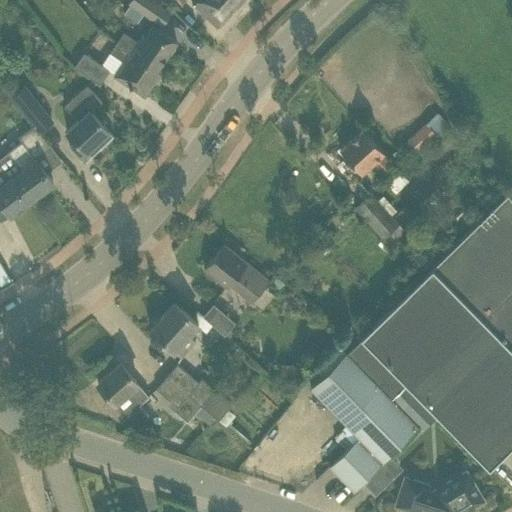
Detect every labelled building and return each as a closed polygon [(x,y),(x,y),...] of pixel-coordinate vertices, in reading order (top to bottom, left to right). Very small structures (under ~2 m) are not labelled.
[(131,1),(142,9),(143,10),(162,24),(171,11),(156,0),(129,0),(131,1)] [(202,0),(224,19),(241,0),(202,0)] [(131,1),(124,12),(136,20),(143,10),(142,9),(131,1)] [(138,57),(140,54),(145,58),(143,60),(156,69),(176,40),(153,24),(146,35),(143,33),(138,40),(123,31),(116,41),(138,57)] [(124,61),(115,75),(144,94),(159,71),(156,69),(143,60),(145,58),(140,54),(138,57),(116,41),(109,51),(124,61)] [(109,69),(83,51),(74,64),(99,82),(109,69)] [(10,96),(33,125),(38,131),(39,131),(52,120),(23,84),(10,96)] [(102,100),(88,86),(86,84),(64,105),(77,119),(66,130),(74,139),(69,144),(72,148),(84,161),(105,142),(102,139),(110,132),(91,111),(102,100)] [(438,136),(426,123),(403,145),(415,157),(438,136)] [(0,156),(0,164),(26,199),(52,180),(35,157),(35,158),(33,155),(49,143),(39,131),(38,131),(33,125),(18,136),(21,140),(0,156)] [(383,151),(376,142),(362,128),(339,148),(360,172),(372,161),(381,171),(392,162),(383,152),(383,151)] [(0,164),(0,217),(1,219),(26,199),(0,164)] [(511,197),(507,191),(431,265),(450,284),(511,347),(511,197)] [(392,247),(407,234),(370,193),(356,206),(392,247)] [(345,200),(307,243),(321,256),(356,218),(348,211),(352,207),(345,200)] [(269,280),(224,243),(204,267),(226,286),(229,283),(252,302),(269,280)] [(511,347),(450,284),(431,265),(360,334),(362,336),(438,413),(488,465),(511,441),(511,347)] [(192,316),(174,301),(149,328),(181,356),(195,340),(188,334),(197,324),(205,332),(212,324),(197,310),(192,316)] [(349,349),(310,386),(358,436),(329,464),(354,489),(415,429),(418,432),(438,413),(362,336),(349,349)] [(133,376),(120,361),(97,381),(114,401),(135,424),(147,414),(138,404),(149,395),(133,376)] [(166,374),(201,403),(201,404),(217,418),(231,402),(214,388),(201,377),(198,380),(176,361),(166,374)] [(201,404),(201,403),(166,374),(155,386),(177,405),(174,409),(187,420),(201,404)] [(211,447),(214,443),(199,430),(188,444),(202,457),(204,455),(205,456),(210,456),(214,449),(211,447)] [(461,511),(484,499),(466,469),(431,490),(429,489),(431,482),(404,474),(395,505),(419,511),(421,508),(436,511),(461,511)]
